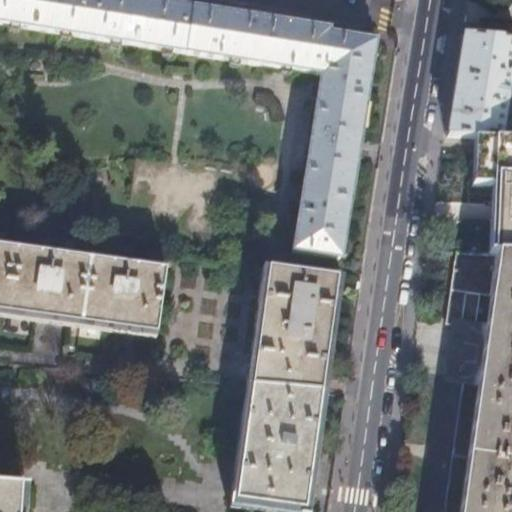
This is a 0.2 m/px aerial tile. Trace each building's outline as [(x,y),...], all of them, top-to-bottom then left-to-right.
[(292,30),(276,27),(263,25),(264,23),(253,21),(252,23),(145,6),(145,4),(135,2),(134,4),(107,0),(0,0),(0,28),(270,72),(286,74),(318,79),(316,90),(314,89),(312,101),(314,101),(299,192),(297,192),(295,205),(297,205),(290,255),(337,263),(346,205),(343,204),(360,104),(363,104),(370,56),(371,46),(325,39),(325,35),(292,30)] [(456,75),(446,138),(472,139),(500,140),(507,95),(511,96),(511,77),(510,78),(511,64),(511,42),(462,39),(456,75)] [(511,140),(500,140),(472,139),(471,188),(489,189),(488,214),(487,257),(511,257),(511,140)] [(0,317),(153,340),(163,273),(0,249),(0,317)] [(511,511),(511,257),(487,257),(455,255),(445,318),(444,326),(448,327),(439,383),(457,386),(453,414),(440,508),(439,511),(511,511)] [(246,392),(317,398),(323,355),(334,282),(264,273),(246,392)] [(302,511),(307,475),(317,398),(246,392),(233,507),(275,511),(302,511)] [(0,511),(14,511),(16,494),(0,492),(0,511)]
